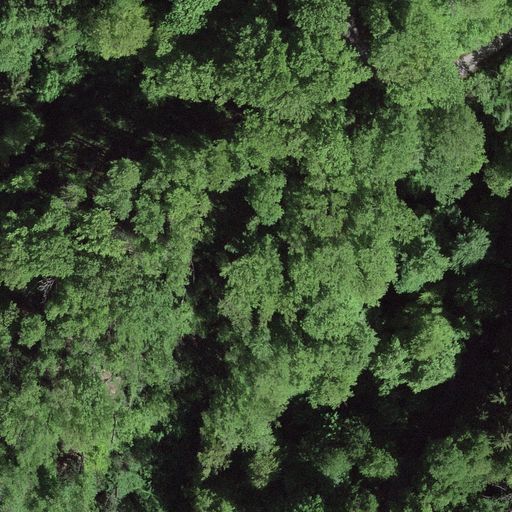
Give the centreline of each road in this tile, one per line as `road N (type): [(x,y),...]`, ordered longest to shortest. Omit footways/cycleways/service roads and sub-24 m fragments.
road 1 (unclassified): [(322,0),(331,49),(352,73),(382,84),(442,76),(511,37)]
road 2 (unclassified): [(511,292),(389,511)]
